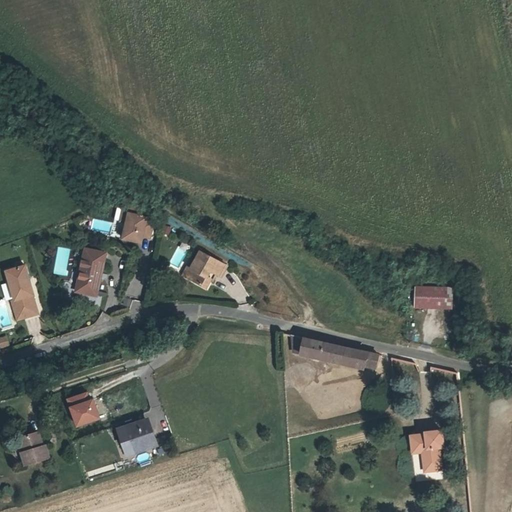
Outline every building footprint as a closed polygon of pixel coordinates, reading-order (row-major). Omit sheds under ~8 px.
[(128,212),(122,239),(141,244),(143,237),(150,238),(153,224),(147,223),(148,217),(128,212)] [(169,234),(171,227),(163,225),(161,233),(169,234)] [(83,272),(79,292),(96,296),(105,253),(86,248),(80,272),(83,272)] [(197,277),(192,284),(209,293),(214,285),(210,283),(214,277),(220,280),(224,282),(229,271),(203,258),(198,268),(194,275),(197,277)] [(187,281),(192,284),(197,277),(194,275),(198,268),(194,266),(187,281)] [(24,267),(5,273),(15,302),(18,301),(22,312),(15,314),(18,321),(38,315),(32,296),(33,296),(24,267)] [(216,286),(220,280),(214,277),(210,283),(214,285),(216,286)] [(414,293),(413,313),(450,315),(451,294),(414,293)] [(15,302),(12,303),(15,314),(22,312),(18,301),(15,302)] [(7,336),(0,338),(0,344),(1,347),(10,345),(7,336)] [(300,359),(305,340),(290,336),(300,359)] [(377,360),(305,340),(300,359),(363,375),(364,371),(373,374),(377,360)] [(68,400),(77,426),(99,419),(93,399),(90,400),(87,393),(68,400)] [(136,448),(153,443),(146,422),(130,427),(136,448)] [(136,448),(130,427),(120,430),(127,451),(134,449),(136,448)] [(27,451),(21,454),(24,465),(49,457),(46,446),(43,447),(39,431),(23,436),(27,451)] [(412,460),(421,459),(426,463),(428,477),(442,475),(440,454),(435,455),(434,442),(426,442),(426,441),(411,443),(412,460)] [(154,446),(153,443),(136,448),(134,449),(134,452),(154,446)]
